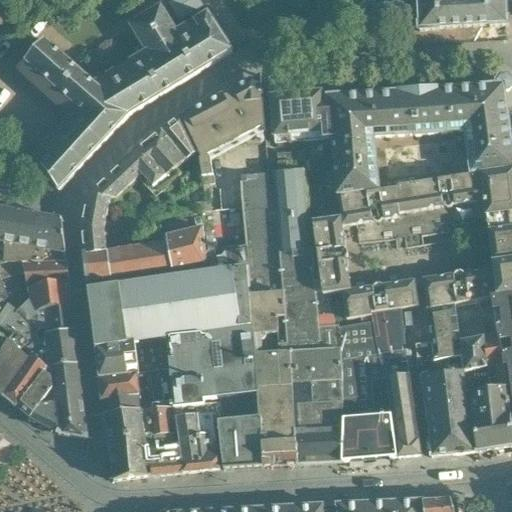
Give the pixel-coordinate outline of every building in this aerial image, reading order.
[(417,0),(418,3),(419,3),(421,26),(419,26),(420,33),(439,32),(439,30),(490,27),(490,28),(508,28),(509,28),(509,21),(507,21),(505,0),(417,0)] [(130,117),(233,53),(208,15),(176,35),(161,10),(133,27),(148,52),(94,85),(45,41),(25,64),(18,71),(71,119),(44,148),(51,156),(41,166),(40,168),(56,190),(57,192),(59,191),(60,192),(130,117)] [(511,149),(507,116),(504,93),(509,93),(511,88),(511,85),(511,82),(507,78),(502,78),(497,83),(497,87),(442,91),(442,90),(399,94),(375,96),(343,99),(343,97),(329,99),(333,141),(338,197),(339,197),(379,191),(374,140),(464,134),(470,176),(480,175),(511,170),(511,149)] [(265,127),(263,99),(262,88),(261,88),(251,83),(251,82),(232,91),(209,103),(204,106),(225,148),(238,141),(265,127)] [(333,141),(329,99),(328,99),(328,100),(322,100),(321,94),(271,98),(275,145),(304,143),(333,141)] [(225,148),(204,106),(193,112),(183,117),(199,153),(202,160),(215,153),(225,148)] [(199,153),(183,117),(181,118),(163,133),(187,162),(188,163),(199,153)] [(151,193),(187,162),(163,133),(136,156),(96,193),(89,196),(111,200),(117,201),(143,177),(150,185),(146,188),(151,193)] [(377,147),(382,188),(468,176),(462,135),(377,147)] [(343,380),(341,353),(341,352),(340,352),(338,328),(320,330),(316,296),(313,270),(315,270),(312,233),(306,172),(301,173),(299,154),(278,156),(279,175),(274,175),(275,184),(275,188),(276,188),(286,319),(278,320),(279,333),(280,353),(280,357),(290,356),(293,386),(311,384),(312,400),(294,401),(298,467),(343,464),(345,448),(344,409),(343,382),(343,380)] [(511,170),(480,175),(484,202),(483,202),(484,205),(485,205),(486,217),(487,217),(487,218),(488,218),(488,217),(511,213),(511,170)] [(275,188),(275,184),(270,184),(271,189),(270,189),(269,175),(241,177),(242,184),(244,209),(247,248),(248,248),(254,336),(279,333),(278,320),(286,319),(276,188),(275,188)] [(443,209),(442,197),(444,193),(450,193),(453,196),(455,206),(483,202),(484,202),(480,175),(470,176),(379,191),(339,197),(343,228),(372,224),(371,212),(374,208),(379,208),(382,210),(384,221),(400,219),(400,215),(443,209)] [(213,176),(203,178),(204,186),(214,184),(213,176)] [(105,228),(111,200),(89,196),(83,230),(84,249),(106,246),(104,228),(105,228)] [(62,221),(0,209),(0,265),(22,264),(67,263),(62,221)] [(511,213),(488,217),(488,218),(487,218),(487,217),(486,217),(489,236),(493,265),(511,262),(511,213)] [(209,274),(206,254),(204,227),(167,237),(167,244),(107,253),(106,246),(84,249),(87,282),(88,285),(110,282),(111,290),(209,274)] [(352,291),(347,261),(336,263),(333,261),(332,255),(335,251),(346,250),(343,228),(312,233),(315,270),(313,270),(316,296),(342,293),(352,291)] [(254,336),(248,248),(247,248),(206,254),(209,274),(111,290),(110,282),(88,285),(97,348),(97,357),(110,355),(109,349),(138,345),(145,345),(167,343),(171,343),(254,336)] [(511,297),(511,262),(493,265),(494,270),(498,299),(511,297)] [(22,264),(0,265),(0,280),(0,281),(1,281),(25,275),(30,290),(50,287),(70,285),(69,281),(67,263),(22,264)] [(498,299),(494,270),(465,275),(466,285),(464,290),(459,290),(455,287),(454,276),(423,281),(427,310),(427,311),(454,307),(490,301),(498,299)] [(9,298),(1,281),(0,281),(0,309),(1,309),(9,298)] [(418,308),(414,283),(384,287),(386,298),(383,302),(378,302),(374,300),(373,289),(352,291),(342,293),(346,318),(372,314),(401,310),(418,308)] [(72,309),(70,285),(50,287),(30,290),(28,291),(31,305),(37,314),(50,311),(72,309)] [(24,357),(28,352),(22,345),(41,328),(33,315),(37,314),(31,305),(28,291),(19,291),(9,305),(0,318),(0,328),(2,330),(13,339),(9,344),(0,357),(0,394),(4,398),(30,362),(24,358),(24,357)] [(511,297),(498,299),(490,301),(492,317),(495,337),(497,337),(501,355),(511,353),(511,297)] [(486,338),(482,319),(492,317),(490,301),(454,307),(427,311),(432,345),(434,363),(438,362),(460,358),(464,357),(463,354),(460,354),(459,344),(484,340),(486,338)] [(75,333),(72,309),(50,311),(52,335),(75,333)] [(422,458),(401,310),(372,314),(374,326),(377,344),(379,356),(382,372),(383,381),(387,380),(391,412),(394,439),(397,460),(422,458)] [(511,416),(511,402),(507,369),(503,370),(501,355),(497,337),(495,337),(492,317),(482,319),(486,338),(484,340),(488,370),(487,370),(488,380),(494,417),(495,418),(496,419),(497,420),(497,421),(497,422),(497,423),(496,424),(495,425),(499,452),(511,450),(511,417),(511,416)] [(379,356),(377,344),(374,326),(338,328),(340,352),(341,352),(341,353),(343,380),(343,382),(344,409),(345,448),(343,464),(397,460),(394,439),(391,412),(387,380),(383,381),(382,372),(379,356)] [(89,441),(75,333),(52,335),(46,336),(41,328),(22,345),(28,352),(46,372),(47,372),(51,370),(52,371),(54,391),(56,409),(59,434),(58,436),(89,441)] [(13,339),(2,330),(0,332),(0,357),(9,344),(13,339)] [(254,336),(171,343),(173,372),(175,410),(177,410),(194,408),(195,415),(200,413),(199,408),(205,407),(204,402),(217,400),(218,400),(259,395),(256,355),(254,336)] [(138,378),(136,350),(139,350),(138,345),(109,349),(110,355),(97,357),(100,382),(138,378)] [(432,345),(416,347),(419,365),(421,380),(445,376),(443,365),(438,365),(438,362),(434,363),(432,345)] [(18,410),(47,372),(46,372),(28,352),(24,357),(24,358),(30,362),(4,398),(18,410)] [(293,386),(290,356),(280,357),(280,353),(256,355),(259,395),(260,408),(261,419),(264,469),(298,467),(294,401),(293,386)] [(511,353),(501,355),(503,370),(507,369),(511,402),(511,416),(511,417),(511,353)] [(471,406),(468,406),(465,384),(464,375),(465,374),(464,373),(460,358),(438,362),(438,365),(443,365),(445,376),(447,396),(449,409),(451,424),(452,440),(454,457),(479,455),(472,405),(471,406)] [(31,420),(54,391),(52,371),(51,370),(47,372),(18,410),(31,420)] [(148,439),(178,436),(177,430),(176,420),(175,410),(173,372),(149,374),(138,375),(139,378),(139,382),(140,398),(142,413),(105,417),(106,425),(107,430),(108,438),(114,483),(131,481),(154,478),(148,439)] [(447,396),(445,376),(421,380),(432,459),(446,458),(454,457),(452,440),(451,424),(449,409),(447,396)] [(479,394),(470,396),(471,406),(472,405),(479,455),(480,454),(480,455),(499,452),(495,425),(496,424),(497,423),(497,422),(497,421),(497,420),(496,419),(495,418),(494,417),(488,380),(477,382),(479,394)] [(142,413),(140,398),(139,382),(100,386),(105,417),(142,413)] [(56,409),(54,391),(31,420),(58,436),(59,434),(56,409)] [(220,473),(212,417),(197,418),(196,418),(203,474),(220,473)] [(203,474),(196,418),(176,420),(177,430),(183,475),(203,474)] [(264,469),(261,419),(219,423),(224,471),(264,469)] [(183,475),(178,436),(148,439),(154,478),(183,475)] [(453,511),(450,500),(423,501),(424,511),(453,511)] [(424,511),(423,501),(394,503),(394,511),(424,511)] [(394,511),(394,503),(357,505),(357,511),(394,511)]
